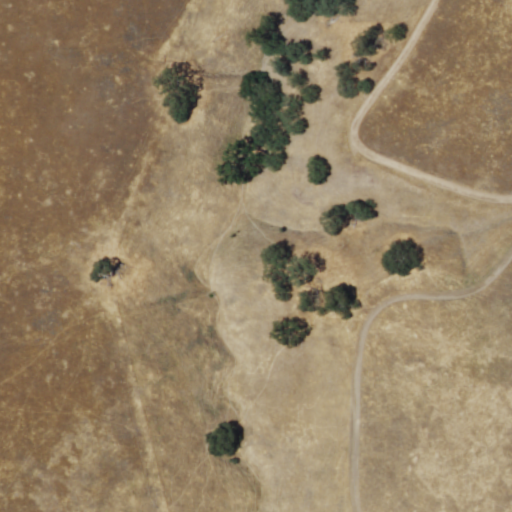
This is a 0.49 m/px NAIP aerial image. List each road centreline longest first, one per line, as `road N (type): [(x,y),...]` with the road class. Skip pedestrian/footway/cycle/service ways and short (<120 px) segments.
road 1 (track): [(511,255),(474,291),(396,302),(371,320),(360,350),(360,511)]
road 2 (track): [(433,0),(410,48),(363,110),(354,139),(374,162),(471,197),(511,202)]
